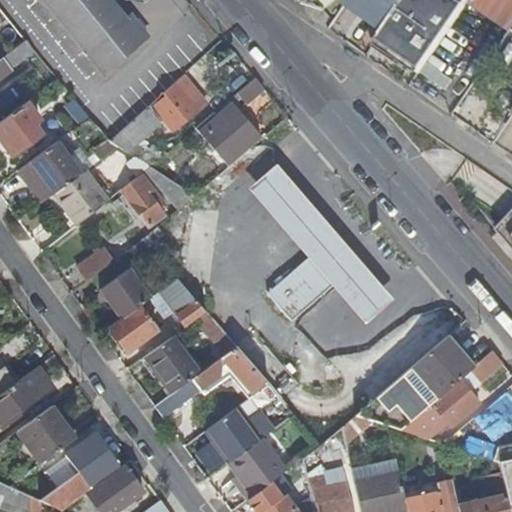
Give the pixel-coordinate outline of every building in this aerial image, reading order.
[(44,0),(103,72),(150,35),(133,14),(126,19),(110,0),(44,0)] [(317,0),(325,10),(337,0),(317,0)] [(348,0),(345,5),(385,32),(407,0),(348,0)] [(377,45),(419,73),(464,9),(450,0),(407,0),(385,32),(377,45)] [(478,15),(507,34),(511,26),(511,0),(469,0),(465,6),(478,15)] [(342,10),(333,27),(349,36),(358,19),(342,10)] [(0,78),(37,52),(27,40),(0,59),(0,78)] [(207,99),(185,73),(162,93),(164,96),(153,105),(172,128),(183,119),(185,119),(198,109),(197,108),(207,99)] [(245,101),(265,85),(257,76),(238,92),(245,101)] [(483,103),(467,93),(452,114),(469,125),(483,103)] [(39,119),(26,102),(0,121),(0,142),(11,157),(40,135),(32,124),(39,119)] [(218,117),(214,113),(197,127),(215,149),(218,147),(231,163),(261,137),(233,104),(218,117)] [(147,108),(109,141),(117,146),(126,152),(137,142),(160,122),(147,108)] [(81,173),(57,141),(16,171),(40,203),(52,194),(81,173)] [(162,157),(137,142),(126,152),(151,167),(162,157)] [(248,188),(308,257),(315,250),(339,278),(332,285),(365,322),(392,298),(276,163),(248,188)] [(52,194),(76,226),(107,201),(84,171),(81,173),(52,194)] [(166,206),(141,174),(121,190),(149,226),(164,216),(160,210),(166,206)] [(155,181),(179,208),(194,195),(163,175),(155,181)] [(511,217),(499,231),(511,245),(511,217)] [(77,266),(87,280),(114,261),(104,247),(77,266)] [(291,320),(332,285),(339,278),(315,250),(308,257),(267,292),(291,320)] [(99,289),(120,318),(138,305),(150,296),(129,268),(99,289)] [(177,314),(185,325),(196,318),(205,311),(175,277),(158,290),(177,314)] [(139,306),(111,327),(112,329),(108,332),(118,344),(122,342),(129,352),(157,330),(157,329),(139,306)] [(196,318),(225,353),(235,346),(218,327),(205,311),(196,318)] [(474,365),(448,334),(356,414),(371,419),(389,425),(400,429),(459,379),(470,369),(474,365)] [(200,372),(172,335),(143,357),(171,394),(200,372)] [(225,361),(254,394),(268,384),(235,346),(225,353),(215,361),(219,365),(225,361)] [(482,383),(504,364),(492,350),(474,365),(470,369),(482,383)] [(0,369),(0,393),(20,378),(9,363),(0,369)] [(219,375),(211,364),(200,372),(171,394),(155,406),(167,424),(182,413),(177,407),(219,375)] [(52,385),(38,366),(20,378),(0,393),(0,422),(2,425),(20,413),(18,409),(52,385)] [(479,401),(459,379),(400,429),(419,435),(443,414),(452,424),(479,401)] [(254,394),(222,418),(236,436),(255,422),(265,436),(294,414),(279,397),(268,384),(254,394)] [(17,430),(23,438),(41,462),(74,438),(51,405),(17,430)] [(345,439),(371,419),(356,414),(342,426),(345,439)] [(442,424),(426,438),(445,444),(453,437),(442,424)] [(307,469),(345,439),(342,426),(320,444),(304,456),(307,469)] [(0,455),(23,438),(17,430),(0,442),(0,455)] [(77,474),(41,501),(61,510),(89,489),(87,486),(119,462),(97,432),(79,447),(80,449),(66,459),(77,474)] [(287,469),(263,437),(226,464),(250,496),(287,469)] [(511,511),(511,444),(498,447),(494,460),(499,462),(501,472),(506,489),(507,493),(511,511)] [(114,511),(143,491),(124,466),(89,493),(102,511),(114,511)] [(488,475),(493,496),(507,493),(506,489),(501,472),(488,475)] [(361,511),(391,511),(407,509),(405,498),(399,473),(355,482),(361,511)] [(407,511),(460,511),(458,504),(453,480),(436,484),(438,491),(405,498),(407,509),(407,511)] [(31,511),(30,496),(9,486),(0,481),(0,507),(8,511),(31,511)] [(511,511),(507,493),(493,496),(458,504),(460,511),(511,511)] [(296,511),(284,495),(260,511),(296,511)] [(351,511),(348,497),(314,505),(315,511),(351,511)] [(169,511),(170,511),(161,498),(143,511),(169,511)]
